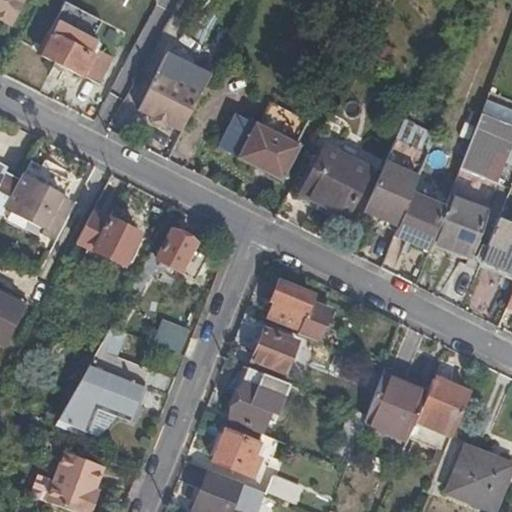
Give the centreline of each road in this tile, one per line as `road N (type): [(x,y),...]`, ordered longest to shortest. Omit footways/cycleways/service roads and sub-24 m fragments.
road 1 (residential): [(255,230),(142,511)]
road 2 (residential): [(255,230),(0,98)]
road 3 (residential): [(511,357),(255,230)]
road 4 (unknown): [(106,153),(122,86),(168,0)]
